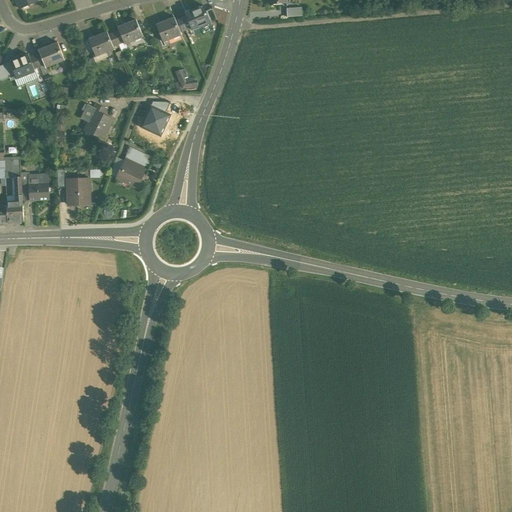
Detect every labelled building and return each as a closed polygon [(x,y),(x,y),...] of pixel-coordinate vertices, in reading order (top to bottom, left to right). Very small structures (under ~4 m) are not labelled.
[(15,0),(19,8),(18,8),(18,9),(38,1),(37,0),(15,0)] [(203,6),(186,13),(185,13),(187,17),(191,28),(192,30),(193,30),(210,23),(211,23),(204,5),(203,5),(203,6)] [(302,8),(286,9),(287,17),(302,16),(302,8)] [(174,18),(157,25),(156,25),(164,42),(164,41),(181,34),(181,35),(182,35),(181,32),(176,21),(175,17),(174,17),(174,18)] [(187,17),(182,19),(186,30),(191,28),(187,17)] [(182,19),(176,21),(181,32),(186,30),(182,19)] [(136,20),(119,27),(118,27),(119,31),(124,42),(125,45),(126,45),(126,44),(143,37),(143,38),(143,37),(136,20),(135,20),(136,20)] [(119,31),(114,33),(119,44),(124,42),(119,31)] [(107,33),(90,40),(89,39),(96,57),(97,57),(97,56),(113,49),(114,50),(113,47),(109,36),(107,32),(106,32),(107,33)] [(119,44),(114,33),(109,36),(113,47),(119,44)] [(57,43),(40,50),(39,50),(41,54),(45,65),(46,68),(47,67),(46,67),(64,60),(64,61),(64,60),(57,43)] [(41,54),(35,56),(39,67),(45,65),(41,54)] [(28,55),(11,62),(10,62),(17,79),(35,72),(36,72),(35,69),(30,58),(28,55)] [(35,56),(30,58),(35,69),(39,67),(35,56)] [(17,79),(10,62),(0,66),(0,80),(2,81),(9,78),(11,82),(17,79)] [(46,68),(45,65),(39,67),(45,81),(50,79),(46,68)] [(181,70),(176,72),(180,83),(181,82),(183,87),(186,87),(187,88),(197,87),(197,81),(186,83),(181,70)] [(17,79),(20,86),(38,79),(35,72),(17,79)] [(163,106),(153,101),(150,106),(161,111),(163,106)] [(106,110),(96,105),(93,110),(104,115),(106,110)] [(161,111),(150,106),(150,107),(153,109),(148,119),(146,119),(142,127),(161,136),(161,135),(169,117),(170,117),(170,116),(161,111)] [(104,115),(93,110),(93,111),(96,112),(90,123),(89,122),(85,130),(104,139),(103,138),(112,120),(113,120),(113,119),(104,115)] [(149,157),(132,149),(125,164),(142,172),(149,157)] [(6,166),(6,178),(15,177),(22,177),(20,160),(5,161),(6,166)] [(142,172),(125,164),(119,178),(137,187),(139,183),(139,181),(138,181),(142,172)] [(29,173),(22,174),(22,177),(22,186),(29,186),(29,185),(30,185),(29,176),(29,173)] [(29,176),(30,185),(49,184),(48,175),(29,176)] [(89,179),(68,180),(69,205),(89,205),(88,193),(89,193),(89,179)] [(30,185),(29,185),(29,186),(29,201),(30,201),(50,200),(49,192),(52,192),(52,188),(49,188),(49,184),(30,185)] [(16,202),(7,202),(8,207),(8,223),(24,222),(23,201),(23,195),(16,196),(16,202)] [(0,207),(0,223),(8,223),(8,207),(0,207)]
